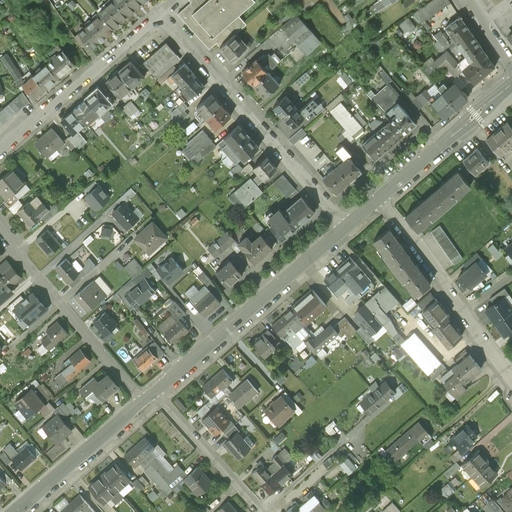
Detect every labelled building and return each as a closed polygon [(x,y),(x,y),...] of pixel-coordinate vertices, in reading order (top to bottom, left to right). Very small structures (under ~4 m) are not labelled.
[(77,6),(73,0),(68,4),(72,10),(77,6)] [(125,20),(132,13),(120,0),(114,0),(110,3),(125,20)] [(120,0),(132,13),(140,7),(133,0),(120,0)] [(216,43),(220,48),(237,33),(247,24),(239,16),(256,2),(253,0),(189,0),(191,1),(177,13),(209,49),(216,43)] [(378,11),(391,2),(390,0),(380,0),(379,1),(374,5),(378,11)] [(415,2),(412,0),(408,0),(403,4),(406,9),(415,2)] [(449,4),(446,0),(434,0),(416,13),(428,29),(430,28),(425,21),(449,4)] [(116,27),(125,20),(110,3),(102,11),(103,12),(116,27)] [(116,27),(103,12),(95,18),(110,36),(117,29),(116,27)] [(306,58),(322,43),(298,16),(282,31),(306,58)] [(102,42),(110,36),(95,18),(87,25),(102,42)] [(404,34),(405,36),(416,29),(408,18),(398,26),(404,34)] [(460,18),(446,28),(454,40),(465,55),(479,45),(460,18)] [(93,50),(102,42),(87,25),(78,33),(88,44),(93,50)] [(411,43),(421,36),(417,31),(407,38),(411,43)] [(447,42),(440,32),(435,36),(445,49),(450,45),(447,42)] [(88,44),(78,33),(74,37),(83,48),(88,44)] [(237,33),(220,48),(231,60),(248,45),(237,33)] [(404,34),(399,38),(412,56),(417,52),(411,43),(407,38),(405,36),(404,34)] [(451,39),(447,42),(450,45),(445,49),(446,52),(449,50),(452,54),(458,62),(465,55),(454,40),(452,41),(451,39)] [(166,44),(143,65),(154,78),(165,68),(177,57),(166,44)] [(495,67),(479,45),(465,55),(458,62),(465,69),(463,71),(471,80),(475,85),(495,67)] [(46,62),(47,63),(61,80),(77,67),(61,49),(46,62)] [(434,62),(441,71),(446,66),(456,77),(463,71),(465,69),(458,62),(452,54),(449,50),(446,52),(435,62),(434,62)] [(13,74),(21,84),(25,80),(7,55),(2,59),(13,74)] [(243,74),(253,86),(268,72),(277,63),(269,55),(263,62),(260,59),(243,74)] [(181,61),(177,57),(165,68),(168,72),(181,61)] [(434,62),(435,62),(431,57),(422,65),(426,69),(434,62)] [(131,62),(119,73),(132,88),(144,77),(131,62)] [(424,71),(439,87),(444,82),(437,73),(441,71),(434,62),(426,69),(424,71)] [(32,75),(46,92),(61,80),(47,63),(32,75)] [(184,64),(172,75),(182,86),(194,74),(184,64)] [(106,80),(121,97),(132,88),(119,73),(117,71),(106,80)] [(460,89),(471,80),(463,71),(456,77),(454,82),(460,89)] [(268,72),(253,86),(265,98),(279,84),(268,72)] [(293,83),(299,89),(312,78),(306,72),(293,83)] [(204,86),(194,74),(182,86),(178,89),(188,100),(204,86)] [(21,84),(35,101),(46,92),(32,75),(25,80),(21,84)] [(442,93),(456,109),(468,98),(460,89),(454,82),(448,87),(444,82),(439,87),(438,88),(442,93)] [(372,98),(386,114),(399,102),(403,99),(389,83),(372,98)] [(98,90),(85,101),(98,117),(103,122),(111,115),(107,111),(112,107),(98,90)] [(184,99),(178,91),(168,98),(174,106),(184,99)] [(429,102),(421,93),(416,98),(423,107),(429,102)] [(430,104),(444,119),(456,109),(442,93),(434,100),(430,104)] [(0,127),(28,103),(21,95),(1,111),(0,112),(0,127)] [(222,106),(213,95),(198,108),(202,112),(197,116),(203,123),(207,119),(222,106)] [(288,95),(274,107),(285,120),(299,108),(288,95)] [(327,108),(331,113),(343,103),(344,102),(339,97),(327,108)] [(293,129),(320,106),(314,99),(301,110),(299,108),(285,120),(293,129)] [(85,101),(73,111),(86,126),(98,117),(85,101)] [(129,101),(121,108),(131,121),(140,114),(129,101)] [(386,114),(392,119),(405,134),(418,123),(399,102),(386,114)] [(189,108),(185,103),(172,114),(176,118),(185,111),(189,108)] [(346,131),(352,137),(364,127),(343,103),(331,113),(346,131)] [(232,117),(222,106),(207,119),(216,130),(232,117)] [(73,111),(62,121),(75,136),(79,133),(86,126),(73,111)] [(185,111),(176,118),(174,121),(178,125),(189,115),(185,111)] [(378,131),(392,147),(405,134),(392,119),(388,122),(378,131)] [(374,127),(378,131),(388,122),(386,120),(381,121),(374,127)] [(195,128),(191,123),(184,130),(188,134),(195,128)] [(487,141),(502,158),(511,148),(511,126),(509,123),(487,141)] [(241,125),(222,141),(224,144),(221,147),(229,155),(251,137),(241,125)] [(301,129),(289,141),(294,147),(307,135),(303,131),(301,129)] [(50,130),(34,145),(46,159),(56,151),(60,155),(67,149),(62,144),(50,130)] [(211,141),(203,130),(186,144),(189,148),(194,155),(211,141)] [(337,139),(342,144),(348,150),(353,145),(350,142),(354,138),(352,137),(346,131),(337,139)] [(392,147),(378,131),(362,145),(376,160),(392,147)] [(75,136),(69,141),(77,150),(86,141),(79,133),(75,136)] [(261,149),(251,137),(229,155),(237,164),(240,162),(242,165),(261,149)] [(67,140),(62,144),(67,149),(71,154),(77,150),(69,141),(67,140)] [(216,147),(211,141),(194,155),(191,159),(196,164),(216,147)] [(335,150),(345,161),(350,156),(352,154),(348,150),(342,144),(335,150)] [(463,160),(475,175),(491,162),(479,147),(463,160)] [(194,155),(189,148),(183,153),(188,159),(194,155)] [(322,151),(317,155),(321,159),(325,156),(322,151)] [(267,156),(252,169),(259,177),(263,182),(265,183),(280,170),(267,156)] [(345,161),(337,168),(350,183),(363,171),(350,156),(345,161)] [(138,164),(134,159),(130,163),(134,168),(138,164)] [(246,164),(240,169),(244,174),(250,169),(246,164)] [(10,167),(0,175),(0,198),(4,202),(13,194),(25,184),(10,167)] [(102,167),(98,170),(102,176),(106,172),(102,167)] [(337,168),(323,180),(337,195),(350,183),(337,168)] [(89,170),(84,176),(89,180),(94,175),(89,170)] [(460,171),(434,193),(447,209),(473,187),(460,171)] [(282,175),(274,183),(287,197),(295,189),(282,175)] [(251,180),(229,199),(241,213),(246,208),(263,194),(262,192),(257,187),(263,182),(259,177),(253,182),(251,180)] [(92,183),(85,189),(89,194),(96,188),(92,183)] [(13,194),(18,200),(29,189),(25,184),(13,194)] [(97,187),(96,188),(89,194),(84,198),(95,210),(108,199),(97,187)] [(134,195),(130,191),(117,203),(121,208),(123,205),(134,195)] [(434,193),(407,217),(420,232),(447,209),(434,193)] [(268,217),(285,237),(315,211),(302,197),(283,214),(278,208),(268,217)] [(28,204),(16,214),(30,230),(42,219),(50,212),(43,204),(35,211),(28,204)] [(121,208),(110,217),(124,232),(137,221),(123,205),(121,208)] [(42,219),(45,223),(57,211),(54,208),(50,212),(42,219)] [(198,216),(190,222),(192,225),(200,218),(198,216)] [(80,228),(87,223),(83,219),(76,224),(80,228)] [(258,224),(254,227),(259,234),(264,230),(258,224)] [(151,225),(133,241),(148,256),(165,240),(151,225)] [(439,227),(430,233),(454,266),(463,260),(439,227)] [(373,245),(394,271),(412,256),(391,230),(373,245)] [(46,232),(35,241),(48,255),(59,246),(46,232)] [(236,243),(227,233),(207,251),(214,259),(220,254),(221,255),(236,243)] [(238,245),(256,265),(274,251),(261,236),(254,242),(249,236),(238,245)] [(90,237),(83,243),(87,248),(94,241),(92,239),(90,237)] [(493,242),(487,247),(496,258),(502,254),(493,242)] [(89,256),(82,260),(86,266),(78,271),(81,275),(95,266),(89,256)] [(412,256),(394,271),(416,298),(434,283),(412,256)] [(356,294),(370,281),(349,257),(334,270),(349,287),(356,294)] [(171,258),(156,270),(168,284),(183,271),(171,258)] [(216,273),(227,286),(242,274),(230,260),(216,273)] [(65,261),(55,270),(68,284),(78,275),(65,261)] [(134,261),(125,269),(134,280),(144,272),(134,261)] [(471,292),(490,275),(478,261),(458,277),(471,292)] [(203,271),(204,272),(221,292),(227,286),(216,273),(208,264),(206,266),(203,271)] [(13,287),(21,280),(11,269),(1,278),(4,282),(0,285),(0,305),(1,307),(18,292),(13,287)] [(145,282),(152,276),(146,270),(144,272),(134,280),(132,282),(137,288),(145,282)] [(349,287),(334,270),(324,279),(329,285),(327,287),(337,298),(349,287)] [(212,282),(204,272),(198,277),(206,286),(212,282)] [(92,282),(73,298),(87,313),(105,297),(92,282)] [(124,299),(135,312),(155,295),(145,282),(124,299)] [(199,293),(197,295),(200,299),(208,291),(205,287),(199,293)] [(385,287),(365,305),(382,324),(389,317),(385,313),(397,302),(385,287)] [(505,289),(490,300),(494,306),(506,298),(509,295),(505,289)] [(191,301),(205,316),(219,302),(208,291),(200,299),(197,295),(196,296),(191,301)] [(417,305),(424,313),(438,301),(431,293),(417,305)] [(308,328),(328,310),(314,294),(294,312),(308,328)] [(17,320),(24,329),(45,311),(33,298),(16,312),(20,317),(17,320)] [(487,311),(496,324),(511,312),(511,305),(506,298),(494,306),(487,311)] [(438,301),(424,313),(435,325),(432,328),(448,347),(463,334),(447,317),(450,314),(438,301)] [(171,317),(158,327),(165,334),(179,322),(187,316),(175,302),(165,310),(171,317)] [(369,335),(382,324),(365,305),(364,304),(355,312),(357,315),(354,318),(369,335)] [(308,328),(294,312),(285,320),(303,341),(317,356),(343,332),(349,338),(356,332),(341,316),(317,337),(308,328)] [(511,312),(496,324),(506,338),(511,333),(511,312)] [(93,323),(105,336),(115,327),(104,314),(93,323)] [(382,324),(400,345),(405,341),(397,332),(389,317),(382,324)] [(303,341),(285,320),(275,329),(294,350),(303,341)] [(174,345),(188,333),(179,322),(165,334),(174,345)] [(43,346),(48,352),(67,336),(56,324),(45,334),(48,336),(40,343),(43,346)] [(102,339),(105,343),(119,331),(115,327),(105,336),(102,339)] [(441,364),(414,333),(405,341),(400,345),(428,376),(439,365),(441,364)] [(257,347),(269,361),(279,352),(267,338),(257,347)] [(156,345),(150,350),(159,359),(164,354),(156,345)] [(43,346),(37,351),(43,357),(48,352),(43,346)] [(390,351),(399,360),(405,355),(396,346),(390,351)] [(453,360),(457,364),(469,353),(465,349),(453,360)] [(135,363),(144,373),(159,359),(150,350),(135,363)] [(69,382),(91,364),(80,352),(70,361),(73,364),(62,374),(62,375),(69,382)] [(457,364),(453,368),(453,369),(466,382),(482,368),(469,353),(457,364)] [(439,365),(428,376),(432,381),(445,371),(439,365)] [(223,369),(212,378),(223,391),(226,394),(240,409),(258,394),(246,380),(232,392),(227,387),(234,381),(223,369)] [(439,382),(454,398),(468,385),(466,382),(453,369),(439,382)] [(62,375),(56,380),(62,388),(69,382),(62,375)] [(275,380),(281,386),(287,381),(281,375),(275,380)] [(80,391),(95,409),(119,390),(108,377),(99,384),(95,378),(80,391)] [(201,388),(212,401),(217,397),(219,400),(226,394),(223,391),(212,378),(201,388)] [(390,384),(377,396),(385,405),(395,396),(398,394),(395,391),(390,384)] [(398,394),(395,396),(398,400),(408,391),(403,385),(395,391),(398,394)] [(14,403),(29,420),(40,411),(44,406),(30,390),(14,403)] [(285,393),(281,397),(295,412),(298,416),(303,412),(285,393)] [(371,417),(385,405),(377,396),(363,408),(371,417)] [(265,412),(279,427),(295,412),(281,397),(265,412)] [(55,411),(58,414),(63,420),(71,413),(77,408),(71,401),(66,405),(64,403),(55,411)] [(40,411),(46,417),(54,409),(48,403),(44,406),(40,411)] [(216,405),(200,418),(214,435),(221,429),(230,421),(216,405)] [(77,408),(71,413),(76,418),(81,413),(77,408)] [(41,429),(55,445),(72,431),(63,420),(58,414),(41,429)] [(221,429),(230,439),(238,432),(239,431),(230,421),(221,429)] [(324,426),(330,435),(337,429),(331,421),(324,426)] [(420,422),(386,452),(395,463),(419,442),(423,447),(433,437),(420,422)] [(472,442),(479,435),(470,425),(450,443),(451,444),(459,453),(472,442)] [(230,439),(225,444),(238,459),(252,447),(238,432),(230,439)] [(146,436),(135,446),(148,460),(156,452),(159,450),(146,436)] [(475,446),(472,442),(459,453),(463,457),(475,446)] [(34,458),(38,454),(29,444),(25,449),(34,458)] [(457,463),(463,457),(459,453),(451,444),(444,450),(455,464),(457,463)] [(11,460),(20,470),(34,458),(25,449),(23,446),(16,452),(11,446),(4,452),(11,460)] [(151,464),(148,460),(135,446),(124,455),(136,468),(140,464),(145,470),(151,464)] [(344,446),(322,465),(326,469),(348,450),(344,446)] [(284,450),(276,457),(284,466),(292,459),(284,450)] [(480,451),(463,466),(473,477),(489,463),(490,462),(480,451)] [(11,460),(4,452),(0,455),(0,456),(7,464),(11,460)] [(151,464),(175,490),(184,482),(173,470),(156,452),(148,460),(151,464)] [(272,460),(275,464),(280,469),(284,466),(276,457),(272,460)] [(346,459),(339,465),(344,470),(351,464),(346,459)] [(181,463),(173,470),(184,482),(192,474),(181,463)] [(443,474),(448,479),(461,468),(457,463),(455,464),(443,474)] [(489,463),(473,477),(482,487),(498,473),(489,463)] [(175,490),(151,464),(145,470),(143,472),(160,490),(155,494),(158,497),(162,502),(175,490)] [(252,475),(261,485),(280,469),(275,464),(268,470),(264,465),(252,475)] [(351,464),(344,470),(349,475),(355,469),(351,464)] [(117,465),(104,476),(121,496),(134,485),(133,484),(117,465)] [(280,469),(261,485),(270,496),(293,477),(284,466),(280,469)] [(214,484),(199,468),(192,474),(184,482),(198,498),(214,484)] [(0,475),(0,476),(7,484),(12,480),(4,471),(2,474),(0,475)] [(104,476),(90,488),(108,508),(111,505),(120,497),(121,496),(104,476)] [(140,491),(148,483),(142,476),(133,484),(134,485),(140,491)] [(448,484),(440,491),(447,499),(455,492),(448,484)] [(153,491),(147,496),(152,502),(158,497),(155,494),(153,491)] [(295,504),(286,511),(311,511),(321,503),(311,491),(302,500),(306,505),(300,510),(295,504)] [(93,511),(78,496),(68,504),(75,511),(93,511)] [(111,505),(117,511),(132,511),(120,497),(111,505)] [(501,511),(491,500),(481,509),(484,511),(501,511)] [(218,511),(219,511),(237,511),(228,502),(218,511)] [(321,503),(311,511),(324,511),(327,510),(321,503)] [(392,503),(381,511),(399,511),(400,511),(392,503)]
